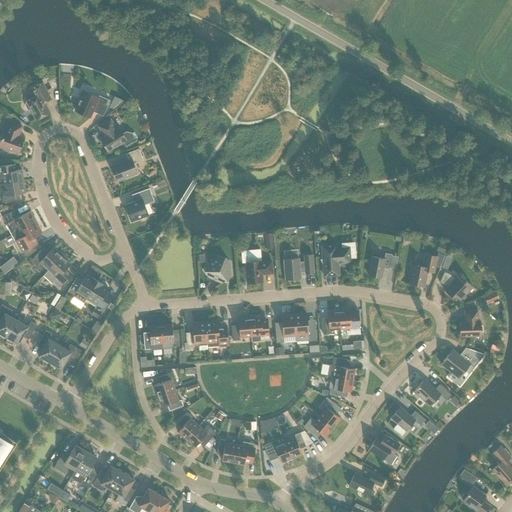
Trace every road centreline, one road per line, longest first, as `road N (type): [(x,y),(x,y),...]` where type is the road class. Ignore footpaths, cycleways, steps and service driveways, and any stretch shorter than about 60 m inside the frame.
road 1 (residential): [(277,502),(347,445),(436,342),(434,310),(353,290),(146,306)]
road 2 (residential): [(126,252),(82,139),(65,128),(51,131),(39,145),(37,167),(48,211),(87,256),(109,258)]
road 3 (unclassified): [(511,142),(264,0)]
road 4 (residential): [(149,455),(160,437),(139,388),(131,312)]
